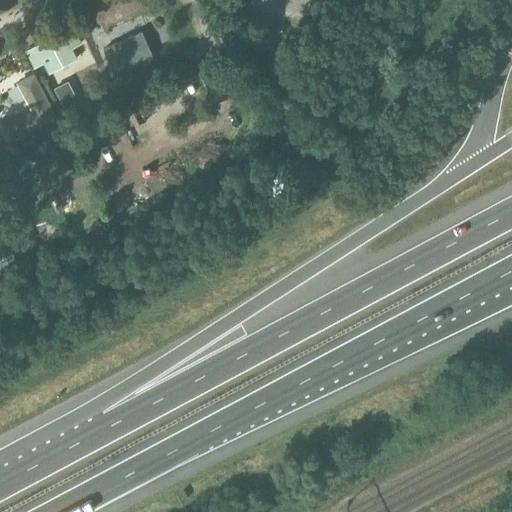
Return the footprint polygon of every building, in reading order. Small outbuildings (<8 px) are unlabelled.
[(0,0),(0,8),(16,0),(0,0)] [(49,72),(78,57),(72,47),(82,42),(74,25),(26,50),(34,67),(44,62),(49,72)] [(116,75),(155,57),(142,30),(103,48),(116,75)] [(8,68),(0,72),(0,104),(21,94),(8,68)] [(21,139),(60,117),(35,72),(18,82),(33,108),(11,120),(21,139)] [(143,95),(170,87),(166,73),(139,80),(143,95)] [(61,133),(16,157),(22,167),(67,144),(61,133)] [(0,229),(0,260),(12,254),(0,229)]
